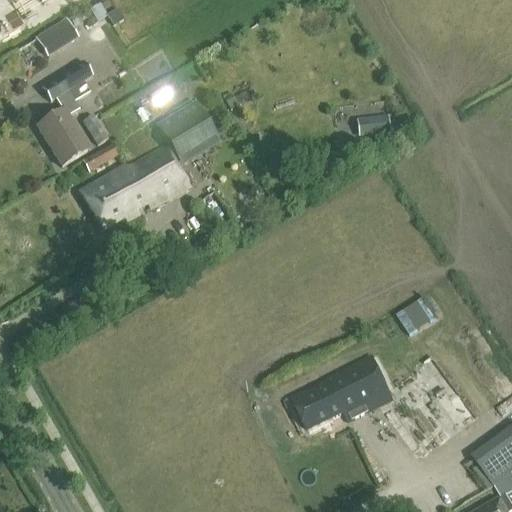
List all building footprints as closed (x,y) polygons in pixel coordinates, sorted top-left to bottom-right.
[(58,56),(75,43),(62,27),(46,40),(58,56)] [(74,51),(86,68),(98,60),(86,42),(74,51)] [(106,106),(125,98),(114,71),(94,80),(106,106)] [(75,104),(84,98),(68,73),(41,90),(50,104),(55,101),(63,114),(36,129),(61,169),(87,154),(74,133),(76,132),(68,118),(79,111),(75,104)] [(147,208),(149,210),(190,189),(174,164),(215,139),(194,104),(156,127),(168,148),(127,171),(125,167),(78,194),(103,232),(123,218),(126,222),(138,216),(137,213),(147,208)] [(362,122),(366,137),(394,130),(390,115),(362,122)] [(108,140),(104,134),(93,117),(83,124),(97,147),(108,140)] [(89,175),(107,165),(100,153),(82,163),(89,175)] [(217,225),(229,216),(220,205),(208,214),(217,225)] [(373,363),(292,401),(307,434),(343,417),(347,425),(392,404),(373,363)] [(511,433),(466,464),(486,492),(511,477),(511,433)] [(504,511),(498,502),(481,511),(504,511)]
